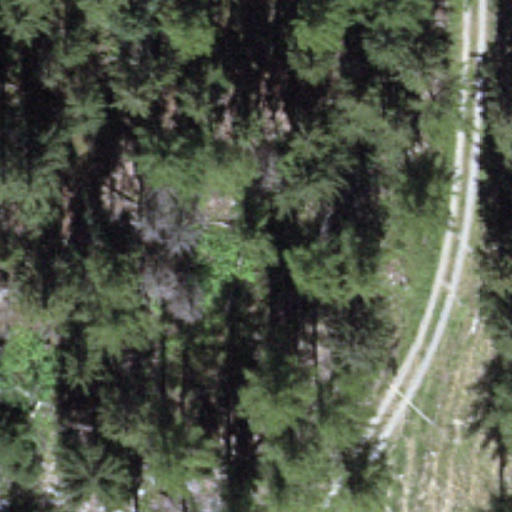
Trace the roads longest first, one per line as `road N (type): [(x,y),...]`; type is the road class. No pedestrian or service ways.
road 1 (track): [(330,511),(411,362),(452,263),(468,0)]
road 2 (track): [(397,388),(393,511)]
